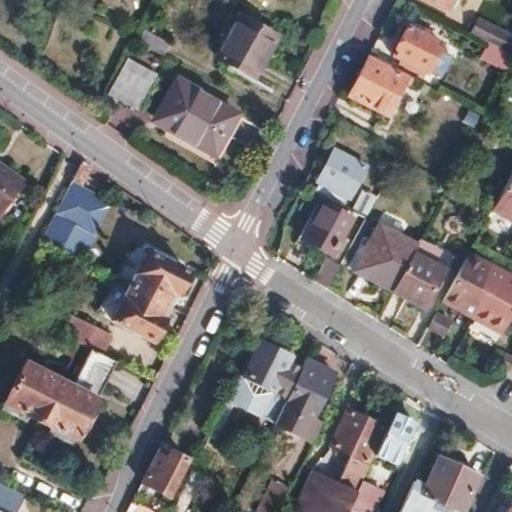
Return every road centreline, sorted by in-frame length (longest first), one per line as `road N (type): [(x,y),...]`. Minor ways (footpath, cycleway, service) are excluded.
road 1 (residential): [(494,424),(239,246)]
road 2 (residential): [(107,511),(239,246)]
road 3 (residential): [(0,78),(239,246)]
road 4 (residential): [(239,246),(366,0)]
